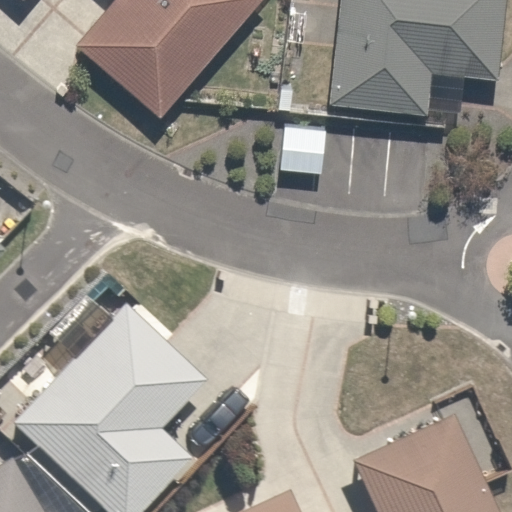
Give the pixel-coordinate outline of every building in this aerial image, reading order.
[(267,0),(104,0),(73,36),(164,116),(267,0)] [(504,0),(339,0),(329,93),(428,104),(433,64),(497,71),(504,0)] [(202,374),(123,300),(9,420),(106,511),(129,511),(190,448),(159,419),(202,374)] [(495,511),(449,409),(347,454),(372,511),(495,511)] [(0,511),(40,511),(7,455),(0,458),(0,511)] [(294,511),(281,486),(234,511),(294,511)]
